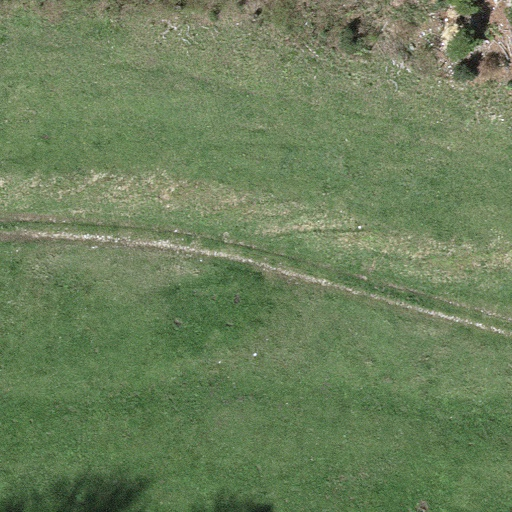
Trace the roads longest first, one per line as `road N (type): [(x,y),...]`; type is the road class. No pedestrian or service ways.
road 1 (track): [(511,332),(244,259)]
road 2 (track): [(0,216),(244,259)]
